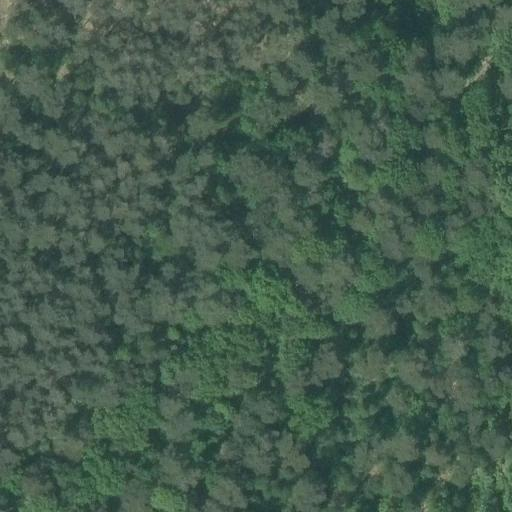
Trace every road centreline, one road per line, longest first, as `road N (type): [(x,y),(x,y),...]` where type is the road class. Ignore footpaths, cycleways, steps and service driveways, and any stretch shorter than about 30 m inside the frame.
road 1 (track): [(449,106),(9,511)]
road 2 (track): [(449,106),(363,15),(322,0)]
